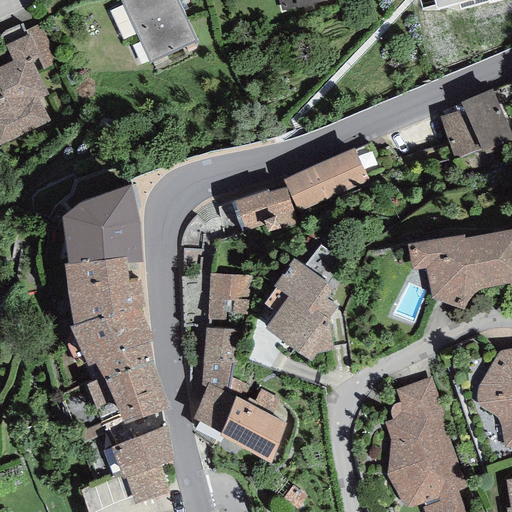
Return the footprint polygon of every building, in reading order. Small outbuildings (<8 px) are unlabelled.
[(176,0),(119,0),(149,62),(196,41),(176,0)] [(277,0),(281,12),(325,0),(277,0)] [(433,0),(436,10),(475,0),(433,0)] [(60,61),(42,23),(24,31),(26,35),(38,60),(42,70),(60,61)] [(33,62),(38,60),(26,35),(5,45),(12,60),(0,66),(0,145),(50,121),(39,99),(49,95),(33,62)] [(511,136),(493,89),(460,102),(462,107),(438,117),(455,159),(481,149),(482,152),(511,140),(511,136)] [(353,147),(282,180),(297,213),(368,180),(353,147)] [(61,218),(68,264),(127,256),(127,259),(126,263),(142,262),(139,222),(131,185),(79,204),(61,218)] [(268,189),(233,200),(243,232),(265,225),(268,234),(296,225),(292,211),(293,211),(285,187),(269,193),(268,189)] [(464,234),(406,244),(410,269),(425,267),(431,299),(462,309),(469,297),(473,293),(477,290),(483,289),(511,282),(511,229),(465,239),(464,234)] [(65,274),(73,326),(139,307),(144,307),(140,281),(127,283),(126,266),(126,263),(127,259),(127,256),(68,264),(63,264),(65,274)] [(333,287),(292,258),(272,286),(276,288),(264,304),(276,313),(263,327),(311,361),(316,353),(333,349),(327,318),(336,306),(325,298),(333,287)] [(250,276),(209,274),(207,320),(225,321),(225,314),(248,315),(250,276)] [(73,326),(69,327),(87,367),(94,363),(149,341),(153,339),(139,307),(73,326)] [(236,330),(205,329),(200,384),(206,388),(208,383),(225,391),(231,363),(236,363),(236,330)] [(149,341),(94,363),(87,367),(91,383),(102,377),(103,380),(151,362),(149,341)] [(511,348),(499,350),(478,386),(477,390),(475,396),(476,404),(479,408),(486,410),(492,413),(495,416),(498,420),(500,423),(505,449),(511,447),(511,348)] [(91,383),(86,385),(102,423),(119,414),(124,426),(170,408),(151,362),(103,380),(102,377),(91,383)] [(431,376),(395,389),(399,403),(396,404),(393,405),(390,408),(390,412),(391,416),(392,420),(385,422),(390,438),(386,475),(399,501),(410,508),(421,505),(423,511),(464,511),(458,491),(465,488),(431,376)] [(245,403),(235,397),(225,391),(208,383),(206,388),(192,419),(220,434),(271,463),(287,425),(270,415),(245,403)] [(278,399),(260,390),(254,401),(247,398),(245,403),(270,415),(278,399)] [(166,426),(110,448),(122,479),(125,477),(159,465),(172,459),(166,426)] [(170,493),(159,465),(125,477),(135,506),(170,493)]
